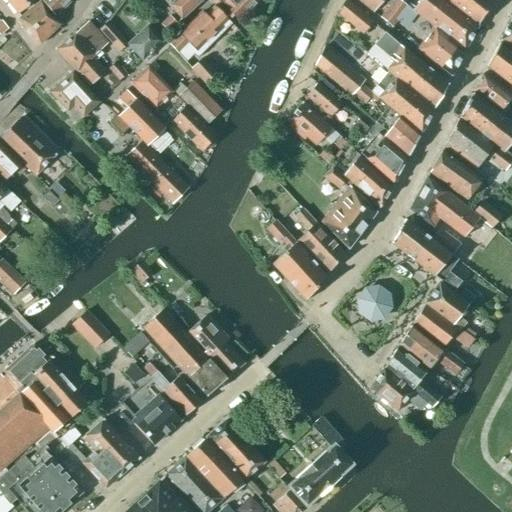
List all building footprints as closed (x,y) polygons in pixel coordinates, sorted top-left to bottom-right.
[(33,0),(6,0),(17,13),(33,0)] [(53,16),(70,0),(40,0),(53,16)] [(110,0),(94,0),(100,12),(113,5),(110,0)] [(162,0),(181,19),(201,0),(200,0),(162,0)] [(259,0),(231,0),(224,7),(238,21),(256,3),(259,0)] [(363,34),(373,22),(345,0),(344,0),(337,13),(363,34)] [(408,7),(398,0),(356,0),(373,13),(382,2),(389,7),(380,18),(393,28),(408,7)] [(463,51),(477,26),(443,0),(421,0),(413,11),(425,20),(463,51)] [(443,0),(477,25),(490,1),(488,0),(443,0)] [(47,35),(59,25),(39,1),(16,19),(38,45),(47,35)] [(225,27),(230,23),(214,6),(205,16),(201,12),(169,45),(177,54),(188,43),(196,51),(209,38),(211,41),(218,33),(216,31),(222,25),(225,27)] [(176,23),(168,16),(160,24),(167,32),(176,23)] [(499,42),(511,52),(511,22),(510,20),(499,42)] [(92,56),(107,43),(87,22),(75,33),(56,50),(76,71),(76,72),(92,56)] [(99,29),(112,44),(118,51),(126,44),(107,22),(99,29)] [(141,60),(162,41),(147,25),(127,45),(141,60)] [(450,76),(463,52),(432,27),(417,49),(450,76)] [(384,33),(383,33),(367,53),(433,108),(447,84),(384,33)] [(511,54),(498,43),(486,66),(511,86),(511,54)] [(351,95),(353,94),(361,84),(363,81),(322,47),(314,64),(351,95)] [(92,56),(76,72),(89,86),(105,71),(92,56)] [(202,58),(191,69),(204,84),(216,73),(202,58)] [(108,68),(112,73),(106,78),(113,86),(119,81),(125,75),(114,63),(108,68)] [(154,109),(172,92),(147,66),(129,83),(154,109)] [(370,91),(372,93),(378,98),(419,134),(433,109),(387,71),(370,91)] [(82,117),(98,102),(71,73),(49,93),(66,111),(72,106),(82,117)] [(473,90),(500,111),(511,96),(481,74),(473,90)] [(206,125),(220,111),(191,81),(185,89),(179,83),(172,90),(206,125)] [(330,116),(340,104),(316,83),(306,96),(330,116)] [(372,93),(370,91),(361,84),(353,94),(363,103),(372,93)] [(146,145),(163,128),(135,100),(126,91),(117,99),(126,108),(118,116),(141,139),(146,145)] [(503,153),(511,140),(511,125),(471,93),(458,118),(503,153)] [(340,138),(330,129),(301,103),(287,121),(315,145),(324,135),(334,144),(340,138)] [(201,151),(214,136),(185,106),(171,122),(201,151)] [(387,107),(383,112),(380,115),(392,125),(386,132),(382,137),(407,158),(419,134),(387,107)] [(120,135),(127,128),(115,115),(108,122),(120,135)] [(0,142),(34,176),(54,155),(17,119),(0,136),(0,142)] [(500,158),(503,154),(457,119),(441,149),(472,173),(487,152),(495,158),(497,155),(500,158)] [(362,135),(368,128),(358,121),(353,128),(362,135)] [(359,153),(392,186),(406,159),(381,138),(382,137),(386,132),(376,123),(367,133),(373,139),(359,153)] [(172,204),(187,188),(140,140),(124,155),(172,204)] [(24,169),(19,165),(0,145),(0,176),(4,181),(13,171),(17,176),(24,169)] [(472,173),(441,150),(429,173),(466,201),(482,180),(472,173)] [(349,168),(343,176),(342,176),(352,183),(378,208),(392,186),(354,152),(344,165),(349,168)] [(348,187),(352,183),(342,176),(343,176),(331,167),(323,177),(343,192),(320,222),(347,249),(374,213),(348,187)] [(464,237),(478,219),(426,177),(408,209),(432,227),(437,217),(464,237)] [(63,191),(54,181),(46,189),(56,198),(63,191)] [(0,202),(9,212),(19,202),(0,183),(0,202)] [(67,208),(48,191),(42,197),(61,214),(67,208)] [(501,216),(482,200),(472,212),(491,228),(501,216)] [(307,231),(315,224),(301,209),(294,216),(307,231)] [(9,231),(16,224),(11,218),(9,220),(3,226),(9,231)] [(438,283),(451,293),(459,282),(446,272),(456,259),(403,219),(390,243),(433,277),(433,276),(439,281),(438,283)] [(305,301),(325,277),(274,220),(265,228),(277,242),(280,239),(288,248),(271,263),(305,301)] [(0,240),(9,231),(3,226),(0,222),(0,240)] [(315,224),(307,231),(296,241),(327,274),(344,253),(316,223),(315,224)] [(103,236),(91,224),(78,238),(91,249),(103,236)] [(450,254),(459,244),(438,228),(430,239),(450,254)] [(0,282),(12,294),(23,282),(0,260),(0,282)] [(138,263),(135,266),(130,270),(140,283),(151,273),(141,261),(138,263)] [(458,317),(467,305),(457,298),(451,293),(438,283),(424,303),(452,324),(453,324),(460,329),(465,323),(458,317)] [(394,293),(375,287),(360,301),(366,319),(385,324),(400,312),(394,293)] [(467,305),(467,306),(474,297),(463,289),(457,298),(467,305)] [(455,328),(424,304),(411,324),(442,348),(450,336),(466,348),(473,339),(456,327),(455,328)] [(86,310),(71,325),(94,350),(110,335),(86,310)] [(205,397),(225,379),(162,310),(142,327),(188,378),(205,397)] [(226,378),(242,363),(223,343),(227,339),(205,315),(187,332),(205,351),(203,352),(226,378)] [(454,375),(463,364),(443,349),(442,349),(411,325),(398,345),(428,369),(435,360),(454,375)] [(132,345),(128,341),(121,348),(131,358),(138,351),(132,345)] [(0,374),(0,470),(40,435),(36,431),(44,424),(52,433),(67,419),(68,419),(86,403),(32,344),(3,371),(5,374),(2,377),(0,374)] [(431,407),(439,398),(419,380),(426,371),(396,347),(384,367),(431,407)] [(133,383),(140,377),(130,367),(123,373),(133,383)] [(425,403),(383,368),(369,388),(396,411),(406,399),(419,410),(425,403)] [(185,416),(199,402),(177,377),(168,385),(156,371),(150,377),(162,391),(185,416)] [(153,445),(179,420),(157,395),(133,416),(135,417),(131,421),(153,445)] [(287,486),(304,505),(323,487),(326,490),(332,485),(329,482),(349,464),(339,454),(344,450),(344,444),(320,417),(310,426),(330,447),(287,486)] [(118,477),(138,458),(102,419),(82,438),(94,451),(81,463),(105,488),(118,477)] [(243,479),(263,462),(225,420),(205,438),(243,479)] [(79,435),(71,427),(59,439),(66,447),(79,435)] [(185,456),(222,497),(242,480),(204,438),(185,456)] [(6,471),(0,476),(0,496),(8,505),(23,492),(40,511),(58,511),(80,493),(41,448),(26,461),(29,464),(13,478),(6,471)] [(198,511),(206,511),(222,497),(185,456),(165,475),(198,511)] [(192,511),(162,478),(123,511),(192,511)] [(274,502),(288,490),(282,483),(268,496),(274,502)] [(296,511),(303,506),(288,489),(288,490),(274,502),(272,504),(278,511),(296,511)] [(0,496),(0,511),(1,511),(9,505),(8,505),(0,496)]
